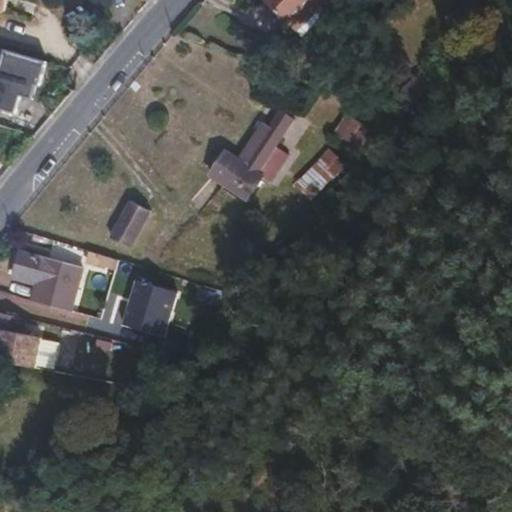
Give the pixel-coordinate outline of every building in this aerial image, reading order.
[(265,0),(295,28),(320,0),(265,0)] [(0,106),(15,111),(21,92),(33,96),(45,59),(0,44),(0,106)] [(255,170),(291,113),(277,104),(240,160),(255,170)] [(243,196),(259,172),(255,170),(240,160),(221,148),(205,172),(243,196)] [(329,149),(320,161),(336,174),(345,162),(329,149)] [(126,195),(103,233),(123,244),(145,206),(126,195)] [(79,259),(19,243),(11,270),(33,276),(29,292),(68,303),(79,259)] [(22,329),(25,316),(0,309),(0,327),(38,336),(39,333),(22,329)] [(118,313),(112,334),(151,344),(156,323),(118,313)] [(38,336),(0,327),(0,342),(35,350),(38,336)] [(0,356),(32,363),(35,350),(0,342),(0,356)]
